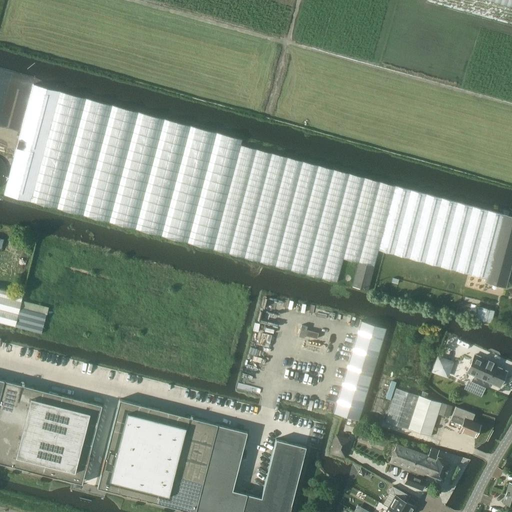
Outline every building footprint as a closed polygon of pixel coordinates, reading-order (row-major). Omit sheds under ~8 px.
[(384,253),(401,188),(241,145),(242,140),(33,85),(4,195),(337,282),(343,258),(358,262),(352,286),(368,290),(378,251),(384,253)] [(8,175),(9,171),(8,168),(7,164),(5,161),(3,158),(0,156),(0,155),(0,187),(1,187),(4,185),(6,182),(7,179),(8,175)] [(503,215),(401,188),(384,253),(486,280),(486,283),(506,288),(511,265),(511,216),(503,214),(503,215)] [(0,289),(0,322),(41,333),(49,302),(0,289)] [(478,306),(475,319),(491,323),(494,310),(478,306)] [(386,328),(360,320),(333,412),(358,420),(386,328)] [(467,372),(485,380),(500,387),(507,371),(496,366),(497,364),(493,362),(493,361),(489,359),(488,360),(475,354),(467,372)] [(447,375),(451,362),(439,358),(435,370),(447,375)] [(0,462),(72,481),(81,483),(86,464),(101,405),(62,395),(59,404),(31,397),(34,388),(0,379),(0,462)] [(391,381),(385,398),(390,400),(396,382),(391,381)] [(481,397),(485,388),(468,381),(464,389),(481,397)] [(452,406),(441,403),(427,399),(429,394),(423,392),(421,397),(396,389),(386,422),(430,436),(438,414),(449,417),(452,406)] [(247,431),(187,416),(185,426),(156,419),(159,409),(119,399),(97,487),(193,511),(288,511),(306,446),(276,439),(261,497),(232,490),(247,431)] [(475,436),(480,424),(471,421),(474,414),(456,407),(450,420),(462,425),(460,430),(475,436)] [(344,457),(348,446),(341,444),(343,437),(336,435),(330,452),(344,457)] [(436,456),(438,451),(431,448),(429,454),(428,453),(428,456),(396,444),(389,462),(410,470),(416,472),(415,475),(422,478),(424,473),(442,480),(450,462),(436,456)] [(360,468),(357,474),(363,477),(366,471),(360,468)] [(426,480),(422,478),(415,475),(416,472),(410,470),(408,473),(407,473),(404,483),(422,490),(426,480)] [(395,496),(388,507),(396,511),(410,511),(414,506),(403,500),(406,494),(392,486),(389,492),(395,496)] [(511,491),(507,490),(503,503),(511,505),(511,491)]
